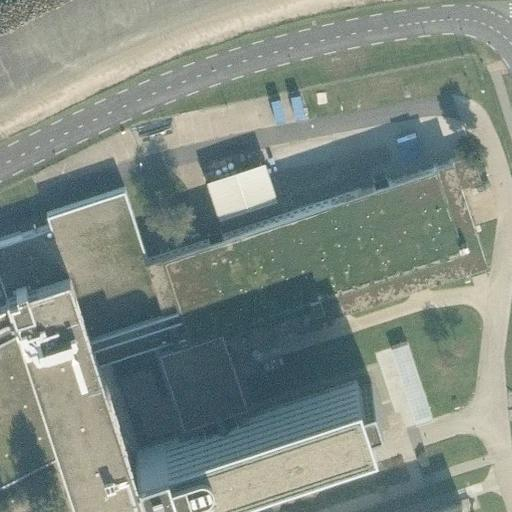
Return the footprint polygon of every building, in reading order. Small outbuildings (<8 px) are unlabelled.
[(271,158),(275,169),(327,152),(324,141),(271,158)] [(464,182),(464,184),(468,183),(467,181),(489,174),(486,165),(486,164),(478,167),(473,150),(148,256),(125,185),(48,210),(51,222),(0,238),(0,270),(12,308),(0,313),(0,479),(59,450),(61,458),(65,457),(69,470),(67,471),(67,472),(69,471),(74,485),(72,486),(72,487),(74,486),(79,500),(77,501),(77,502),(79,502),(82,511),(92,511),(113,505),(114,508),(145,498),(139,481),(145,479),(151,495),(165,490),(167,496),(181,491),(180,486),(189,482),(190,484),(192,485),(194,484),(196,483),(197,481),(197,479),(206,474),(207,477),(372,423),(369,413),(370,413),(368,407),(380,403),(372,379),(360,384),(358,377),(242,415),(236,397),(238,396),(237,392),(235,393),(227,368),(229,368),(228,366),(226,367),(221,351),(223,351),(222,349),(221,350),(219,345),(457,267),(486,257),(462,183),(464,182)] [(208,175),(220,212),(277,194),(265,156),(208,175)] [(279,181),(282,192),(335,175),(331,163),(279,181)] [(169,182),(167,175),(166,171),(155,174),(159,186),(169,182)] [(31,488),(15,493),(21,511),(36,511),(37,511),(39,511),(33,493),(31,488)] [(21,511),(15,493),(0,498),(0,501),(1,504),(3,511),(21,511)] [(425,511),(465,511),(462,500),(425,511)]
